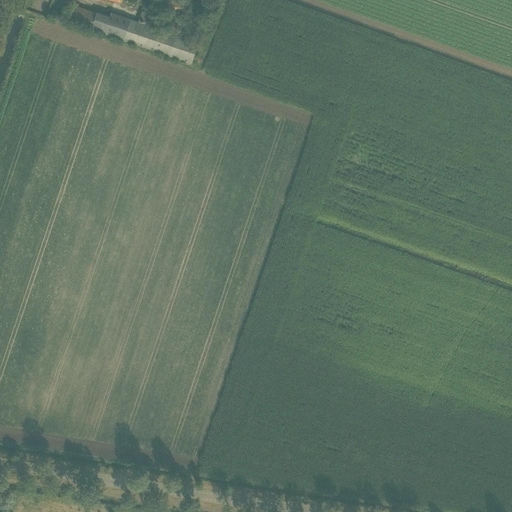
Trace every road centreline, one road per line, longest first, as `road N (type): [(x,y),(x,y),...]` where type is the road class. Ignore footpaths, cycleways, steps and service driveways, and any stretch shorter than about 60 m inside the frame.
road 1 (unclassified): [(315,511),(0,463)]
road 2 (track): [(511,82),(279,0)]
